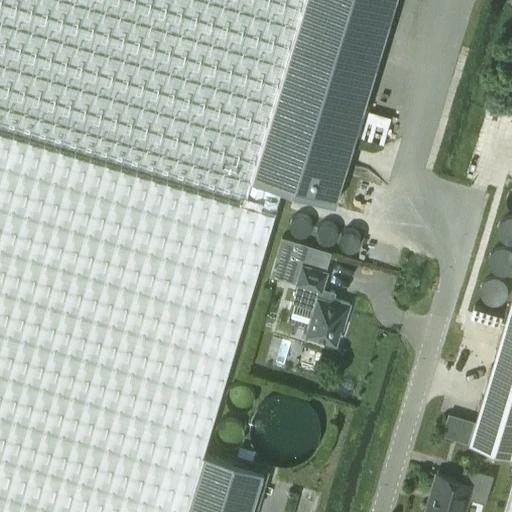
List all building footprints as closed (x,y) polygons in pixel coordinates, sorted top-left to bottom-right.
[(183,511),(203,449),(281,186),(249,178),(302,0),(0,0),(0,117),(245,190),(243,199),(0,126),(0,511),(183,511)] [(302,0),(249,178),(281,186),(336,202),(396,0),(302,0)] [(330,299),(319,296),(327,270),(301,262),(295,282),(296,283),(286,318),(308,325),(306,334),(335,342),(339,326),(342,327),(349,303),(330,298),(330,299)] [(511,453),(511,294),(469,441),(511,453)] [(251,511),(265,468),(203,449),(183,511),(251,511)] [(424,511),(461,511),(467,495),(484,501),(493,472),(463,463),(460,475),(440,469),(431,499),(429,498),(424,511)] [(511,511),(511,474),(500,511),(511,511)]
